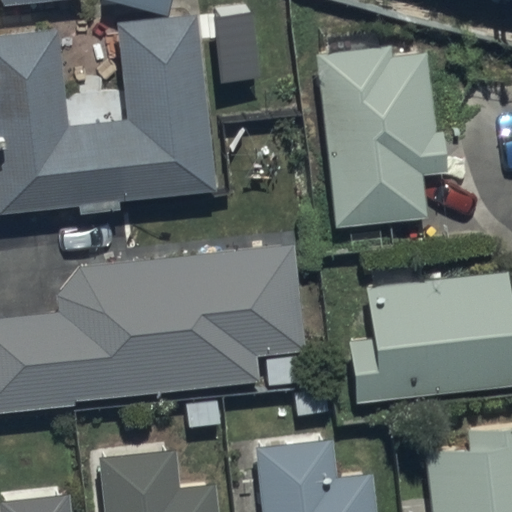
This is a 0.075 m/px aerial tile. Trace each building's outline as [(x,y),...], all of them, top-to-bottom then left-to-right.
[(52,15),(0,20),(0,198),(74,190),(75,201),(115,197),(114,186),(211,176),(193,1),(111,10),(121,105),(111,106),(109,89),(60,94),(52,15)] [(387,34),(311,42),(330,214),(422,204),(418,162),(442,159),(437,119),(429,120),(421,42),(388,45),(387,34)] [(242,388),(258,387),(254,344),(300,340),(291,236),(74,255),(50,283),(52,300),(0,304),(0,402),(71,396),(70,389),(241,374),(242,388)] [(511,372),(511,345),(503,260),(363,276),(368,325),(347,327),(353,389),(511,372)] [(464,434),(420,438),(427,511),(511,511),(511,412),(462,417),(464,434)] [(327,427),(252,434),(259,511),(374,511),(369,460),(331,464),(327,427)] [(171,438),(96,445),(102,511),(216,511),(212,471),(175,474),(171,438)] [(0,511),(66,511),(63,481),(0,488),(0,511)]
